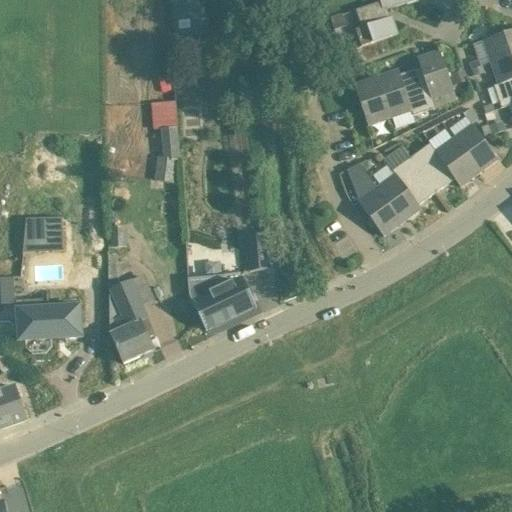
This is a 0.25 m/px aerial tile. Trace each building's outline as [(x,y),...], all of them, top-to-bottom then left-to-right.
[(202,0),(175,0),(177,37),(205,36),(202,0)] [(406,4),(405,0),(382,0),(383,1),(382,2),(385,11),(406,4)] [(365,30),(357,33),(362,48),(398,35),(392,18),(388,20),(385,11),(382,2),(359,11),(365,30)] [(342,16),(342,15),(330,19),(334,30),(345,27),(342,16)] [(511,32),(484,42),(491,63),(511,55),(511,32)] [(431,97),(453,90),(440,52),(418,60),(421,69),(433,106),(434,106),(431,97)] [(498,83),(511,77),(511,55),(491,63),(498,83)] [(482,68),(481,66),(480,61),(478,61),(470,64),(472,71),(482,68)] [(314,64),(293,71),(299,90),(321,83),(315,67),(314,64)] [(482,68),(472,71),(474,77),(484,73),(482,68)] [(400,76),(413,113),(433,106),(421,69),(400,76)] [(376,79),(380,88),(390,118),(410,110),(411,113),(413,113),(400,76),(399,71),(376,79)] [(467,82),(464,71),(452,75),(455,86),(467,82)] [(501,109),(510,106),(511,105),(511,77),(498,83),(493,84),(501,109)] [(354,86),(358,96),(368,127),(390,118),(380,88),(376,79),(354,86)] [(489,96),(487,90),(478,92),(480,98),(489,96)] [(154,128),(178,127),(177,102),(153,102),(154,128)] [(477,119),(470,110),(464,115),(471,124),(477,119)] [(503,123),(489,127),(492,136),(505,132),(503,123)] [(498,161),(492,153),(473,125),(451,140),(479,175),(498,161)] [(491,135),(488,127),(481,129),(484,137),(491,135)] [(177,152),(175,129),(162,130),(165,154),(177,152)] [(431,145),(455,181),(460,188),(479,175),(451,140),(446,133),(431,145)] [(409,157),(436,194),(455,181),(431,145),(429,143),(409,157)] [(175,182),(177,159),(158,157),(156,180),(175,182)] [(394,176),(419,207),(436,194),(409,157),(392,169),(394,176)] [(347,171),(347,172),(353,187),(369,177),(360,165),(357,166),(347,171)] [(377,189),(403,224),(422,210),(419,207),(394,176),(377,189)] [(384,238),(403,224),(377,189),(358,203),(384,238)] [(64,217),(27,216),(27,250),(63,250),(64,217)] [(111,228),(112,247),(125,246),(125,228),(111,228)] [(269,270),(266,235),(246,237),(249,272),(269,270)] [(240,277),(187,284),(188,299),(204,334),(205,333),(205,334),(207,334),(207,333),(252,312),(253,313),(254,312),(255,311),(240,277)] [(15,289),(15,280),(0,280),(0,297),(4,298),(3,290),(15,289)] [(109,291),(110,336),(124,365),(155,352),(149,338),(155,335),(131,281),(109,291)] [(81,306),(17,310),(19,342),(83,338),(81,306)] [(14,369),(2,352),(0,353),(0,369),(4,375),(14,369)] [(0,430),(27,421),(16,388),(0,393),(0,430)]
